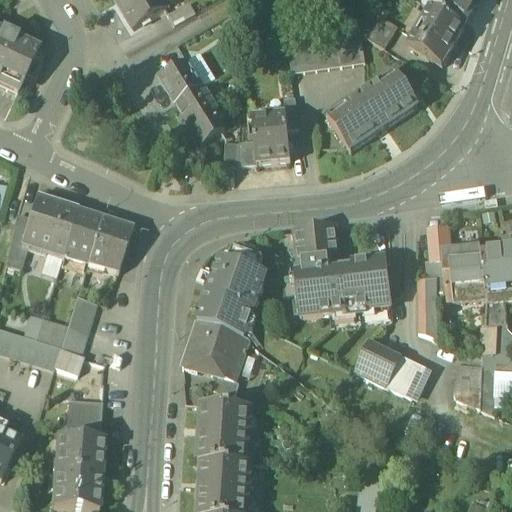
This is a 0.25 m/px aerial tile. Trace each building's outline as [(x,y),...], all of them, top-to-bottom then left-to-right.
[(123,0),(116,5),(134,34),(165,14),(157,2),(160,0),(123,0)] [(425,0),(421,7),(431,13),(463,32),(481,0),(425,0)] [(191,20),(186,10),(168,20),(173,30),(191,20)] [(463,32),(431,13),(408,52),(442,72),(448,62),(447,62),(464,33),(463,32)] [(378,20),(364,42),(384,53),(397,32),(378,20)] [(0,39),(0,89),(17,97),(35,57),(16,48),(17,45),(1,38),(0,39)] [(361,46),(288,56),(291,79),(365,68),(361,46)] [(169,77),(159,83),(175,109),(202,92),(186,66),(179,71),(169,77)] [(177,67),(167,73),(169,77),(179,71),(177,67)] [(395,79),(327,123),(350,157),(417,112),(395,79)] [(202,92),(175,109),(201,151),(221,139),(214,127),(224,121),(205,91),(202,92)] [(295,103),(284,104),(285,119),(286,119),(287,135),(300,134),(295,103)] [(285,119),(252,122),(254,146),(256,170),(290,167),(287,135),(286,119),(285,119)] [(254,146),(239,147),(239,150),(238,171),(256,170),(254,146)] [(239,150),(225,149),(224,172),(238,173),(238,171),(239,150)] [(77,215),(36,201),(29,224),(26,231),(28,232),(22,250),(28,252),(61,263),(61,264),(62,264),(77,215)] [(102,223),(77,215),(62,264),(62,265),(80,270),(79,274),(84,276),(86,271),(102,223)] [(29,224),(17,220),(15,225),(5,269),(21,274),(28,252),(22,250),(28,232),(26,231),(29,224)] [(102,223),(86,271),(117,279),(133,233),(102,223)] [(385,264),(352,268),(353,274),(328,277),(327,266),(338,265),(334,230),(294,235),(298,269),(302,269),(303,277),(295,278),(300,322),(333,319),(332,312),(341,311),(342,318),(390,312),(385,264)] [(480,255),(450,258),(447,233),(428,235),(432,285),(434,285),(435,310),(447,309),(448,309),(485,306),(486,305),(481,256),(480,256),(480,255)] [(511,252),(481,256),(486,305),(485,306),(486,310),(503,308),(511,307),(511,252)] [(227,267),(219,264),(197,328),(248,346),(248,344),(244,343),(264,285),(256,282),(263,264),(232,253),(227,267)] [(61,354),(60,356),(79,362),(94,307),(77,301),(67,332),(61,354)] [(503,308),(486,310),(485,332),(505,331),(503,308)] [(41,324),(29,321),(29,322),(30,322),(25,343),(36,346),(41,324)] [(52,328),(41,324),(36,346),(48,350),(52,328)] [(67,332),(52,328),(48,350),(60,354),(61,354),(67,332)] [(248,346),(197,328),(182,372),(197,376),(198,372),(218,379),(217,382),(234,387),(248,346)] [(505,331),(485,332),(483,364),(479,415),(494,421),(496,378),(511,378),(511,339),(508,336),(508,331),(505,331)] [(25,343),(0,335),(0,356),(54,373),(60,354),(48,350),(36,346),(25,343)] [(400,364),(369,349),(355,377),(386,393),(400,364)] [(483,364),(459,354),(457,388),(455,388),(454,403),(456,403),(456,405),(479,415),(483,364)] [(79,362),(60,356),(55,372),(78,380),(83,363),(79,362)] [(234,387),(217,382),(214,395),(235,401),(238,388),(234,387)] [(73,385),(74,402),(101,401),(100,384),(73,385)] [(101,407),(73,405),(70,441),(98,443),(101,407)] [(250,414),(202,410),(198,467),(202,468),(202,467),(246,470),(246,469),(250,414)] [(0,484),(19,446),(0,437),(0,484)] [(70,441),(56,440),(51,511),(62,511),(97,511),(102,443),(98,443),(70,441)] [(246,470),(202,467),(202,468),(198,511),(246,511),(250,469),(246,469),(246,470)] [(363,477),(356,511),(369,511),(371,503),(377,504),(381,484),(363,477)]
